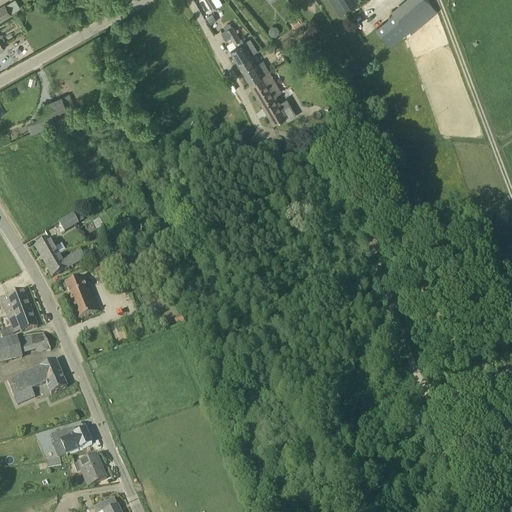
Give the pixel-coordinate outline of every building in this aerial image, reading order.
[(205,0),(212,11),(217,8),(212,0),(205,0)] [(354,0),(340,0),(346,10),(357,3),(354,0)] [(405,0),(392,11),(394,14),(376,29),(391,47),(409,32),(411,34),(437,13),(426,0),(405,0)] [(0,20),(10,15),(10,14),(5,5),(0,7),(0,20)] [(294,13),(288,18),(296,28),(302,23),(294,13)] [(240,39),(236,33),(232,27),(222,33),(226,40),(231,37),(234,43),(235,43),(237,47),(230,51),(238,63),(251,55),(257,51),(250,39),(244,42),(241,38),(240,39)] [(284,58),(279,49),(273,52),(278,61),(284,58)] [(250,83),(263,75),(251,55),(238,63),(250,83)] [(348,65),(352,70),(357,66),(353,61),(348,65)] [(286,123),(295,117),(297,116),(289,103),(281,108),(274,95),(280,91),(269,72),(263,75),(250,83),(274,123),(283,118),(286,123)] [(69,92),(39,105),(44,118),(74,104),(69,92)] [(41,118),(28,124),(32,134),(45,128),(41,118)] [(75,217),(73,215),(59,223),(65,232),(84,221),(80,214),(75,217)] [(149,250),(151,237),(143,236),(142,249),(149,250)] [(46,265),(59,257),(49,239),(35,247),(46,265)] [(53,278),(61,273),(85,260),(80,251),(71,257),(71,258),(63,263),(59,257),(46,265),(53,278)] [(124,270),(119,257),(93,267),(98,280),(124,270)] [(82,279),(84,278),(65,285),(79,321),(98,313),(96,314),(93,307),(95,306),(89,291),(87,291),(82,279)] [(12,327),(34,319),(24,291),(1,300),(12,327)] [(38,328),(34,319),(12,327),(4,330),(7,338),(21,333),(22,334),(38,328)] [(38,355),(51,351),(44,335),(33,336),(36,347),(38,355)] [(16,337),(0,341),(0,363),(22,358),(21,351),(36,347),(33,336),(16,337)] [(67,388),(56,361),(7,382),(7,383),(14,398),(17,407),(35,399),(32,390),(38,387),(46,384),(51,395),(67,388)] [(67,456),(83,449),(92,445),(86,431),(75,436),(78,444),(64,450),(67,456)] [(88,487),(97,483),(107,479),(105,480),(99,467),(101,466),(97,456),(78,464),(74,466),(77,472),(81,471),(88,487)] [(60,460),(47,462),(48,469),(61,467),(60,460)] [(94,508),(95,511),(121,511),(118,506),(117,506),(114,499),(99,506),(94,508)]
